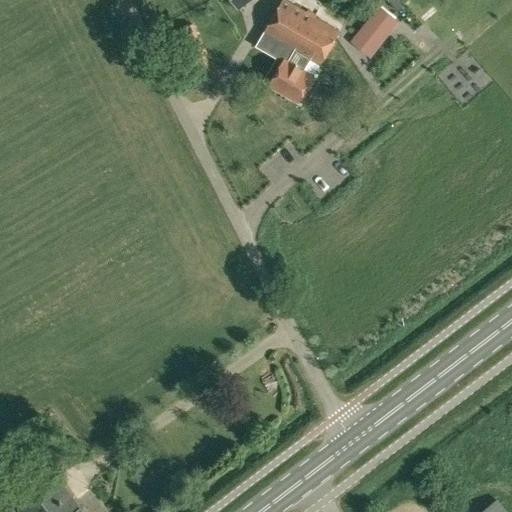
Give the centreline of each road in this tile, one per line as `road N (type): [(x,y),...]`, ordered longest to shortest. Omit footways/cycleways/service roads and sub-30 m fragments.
road 1 (unclassified): [(352,441),(123,0)]
road 2 (track): [(239,229),(265,196),(437,47)]
road 3 (primary): [(352,441),(511,320)]
